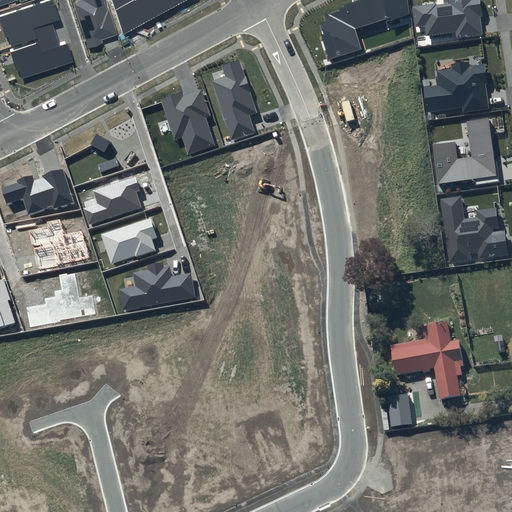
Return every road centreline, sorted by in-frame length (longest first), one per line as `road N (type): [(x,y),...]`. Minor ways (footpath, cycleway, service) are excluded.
road 1 (residential): [(259,4),(324,163),(339,246),(353,454),(335,485),(282,511)]
road 2 (residential): [(259,4),(7,138)]
